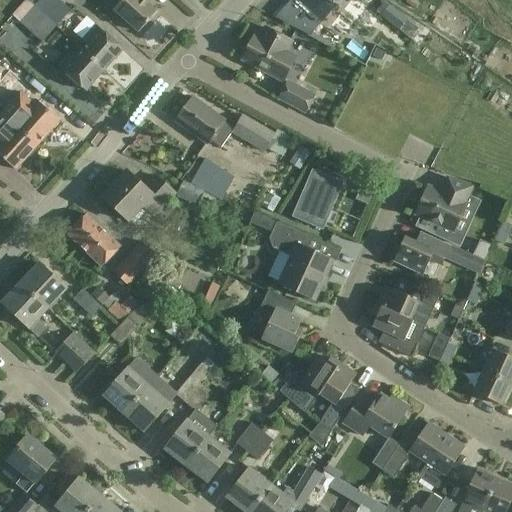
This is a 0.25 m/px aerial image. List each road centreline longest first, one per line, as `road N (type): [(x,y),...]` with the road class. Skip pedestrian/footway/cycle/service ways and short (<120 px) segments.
road 1 (residential): [(511,441),(483,435),(347,340),(344,310),(397,193),(389,171),(185,62)]
road 2 (residential): [(0,260),(185,62)]
road 3 (residential): [(177,511),(0,354)]
